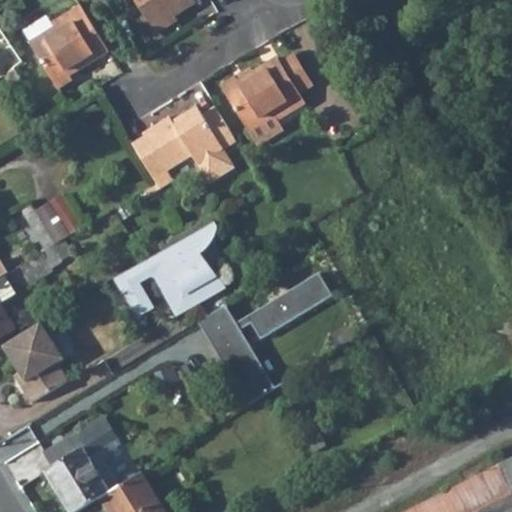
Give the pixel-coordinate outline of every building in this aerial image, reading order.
[(135,0),(156,33),(178,19),(176,15),(197,2),(195,0),(135,0)] [(69,73),(108,50),(81,4),(53,21),(55,26),(30,41),(57,86),(72,77),(69,73)] [(280,61),(301,94),(315,86),(295,53),(280,61)] [(237,77),(222,86),(249,131),(278,114),(280,118),(306,103),(301,94),(280,61),(279,57),(240,81),(237,77)] [(3,74),(35,126),(46,119),(14,67),(3,74)] [(170,119),(145,134),(147,138),(134,145),(157,183),(160,188),(173,179),(168,170),(192,155),(210,184),(235,169),(224,149),(237,141),(217,108),(204,117),(199,108),(181,119),(184,123),(176,128),(173,123),(170,119)] [(249,131),(258,147),(287,129),(280,118),(278,114),(249,131)] [(173,123),(176,128),(184,123),(181,119),(173,123)] [(49,203),(70,234),(82,227),(62,195),(49,203)] [(32,203),(20,210),(45,251),(55,245),(55,244),(37,211),(32,203)] [(37,211),(55,244),(70,234),(49,203),(37,211)] [(115,278),(136,316),(153,307),(139,282),(153,274),(157,275),(165,289),(168,288),(172,294),(169,296),(179,313),(226,286),(225,284),(211,269),(199,252),(203,248),(208,242),(213,235),(215,230),(216,225),(214,222),(189,235),(115,278)] [(44,252),(52,267),(74,253),(66,238),(55,245),(45,251),(44,252)] [(44,252),(5,276),(11,286),(26,276),(32,285),(55,272),(52,267),(44,252)] [(498,289),(511,282),(511,272),(508,264),(490,273),(498,289)] [(0,278),(0,303),(16,294),(11,286),(5,276),(0,278)] [(206,342),(210,340),(251,406),(272,392),(237,332),(248,325),(257,341),(330,299),(317,276),(233,325),(222,306),(194,323),(206,342)] [(0,337),(14,329),(0,305),(0,337)] [(42,321),(4,346),(20,371),(26,380),(21,383),(33,402),(69,379),(58,361),(65,357),(42,321)] [(210,340),(206,342),(246,408),(251,406),(210,340)] [(15,375),(21,383),(26,380),(20,371),(15,375)] [(295,409),(303,425),(314,419),(306,403),(295,409)] [(45,471),(70,511),(77,511),(102,497),(111,492),(89,457),(83,449),(114,429),(106,416),(44,454),(52,467),(45,471)] [(303,425),(299,426),(313,454),(327,446),(314,419),(303,425)] [(83,449),(89,457),(99,451),(120,438),(114,429),(83,449)] [(89,457),(111,492),(121,486),(99,451),(89,457)] [(37,458),(45,471),(52,467),(44,454),(37,458)] [(478,511),(511,495),(511,458),(406,511),(478,511)] [(111,492),(102,497),(110,511),(164,511),(143,473),(121,486),(111,492)] [(511,511),(511,495),(478,511),(511,511)]
